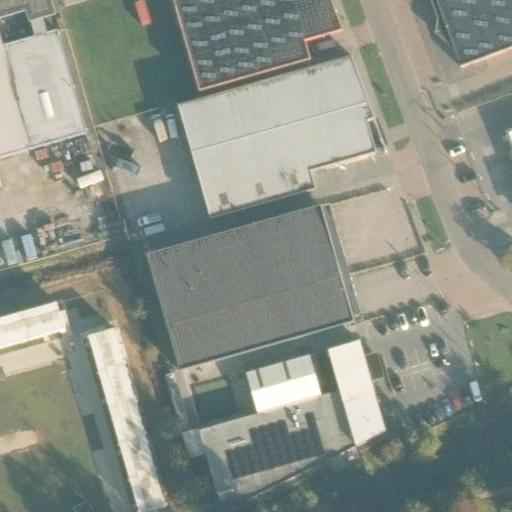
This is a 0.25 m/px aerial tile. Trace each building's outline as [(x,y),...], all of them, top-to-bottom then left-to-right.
[(0,0),(0,94),(17,154),(87,134),(58,32),(60,32),(55,13),(53,14),(49,0),(0,0)] [(331,0),(173,0),(200,93),(315,60),(310,41),(343,32),(331,0)] [(511,0),(435,0),(460,69),(511,49),(511,0)] [(375,120),(352,57),(351,57),(351,58),(178,107),(211,220),(316,190),(311,172),(377,154),(367,123),(375,120)] [(0,159),(17,154),(0,94),(0,159)] [(110,216),(96,165),(25,185),(39,236),(110,216)] [(356,323),(322,207),(149,257),(183,373),(356,323)] [(57,304),(0,320),(0,348),(61,332),(61,334),(65,333),(64,331),(65,330),(62,321),(60,313),(57,304)] [(98,335),(89,338),(139,511),(137,511),(152,511),(157,511),(166,508),(115,330),(106,333),(98,335)] [(258,415),(199,431),(222,511),(227,511),(386,433),(376,397),(361,343),(330,352),(310,357),(321,396),(258,415)] [(380,354),(369,355),(372,380),(384,378),(380,354)] [(310,357),(247,374),(248,380),(250,380),(254,395),(253,396),(258,415),(321,396),(310,357)] [(248,380),(247,374),(243,362),(184,379),(199,431),(258,415),(253,396),(248,380)]
